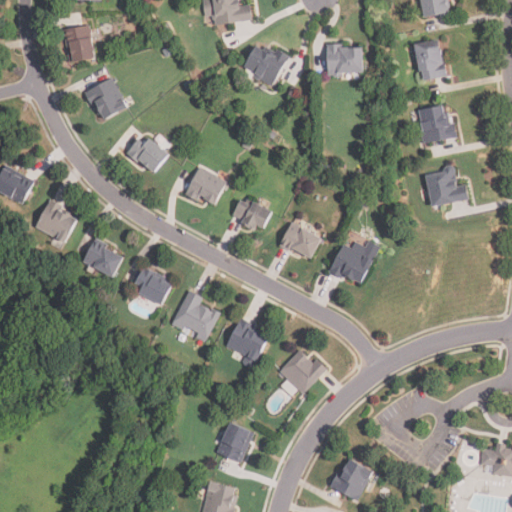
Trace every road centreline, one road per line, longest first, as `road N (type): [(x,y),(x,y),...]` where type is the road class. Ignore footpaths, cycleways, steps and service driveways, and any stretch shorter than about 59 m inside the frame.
road 1 (residential): [(28,0),(40,84),(70,145),(101,183),(139,215),(348,331),(386,371)]
road 2 (residential): [(284,511),(310,447),(368,384),(431,348),(511,333)]
